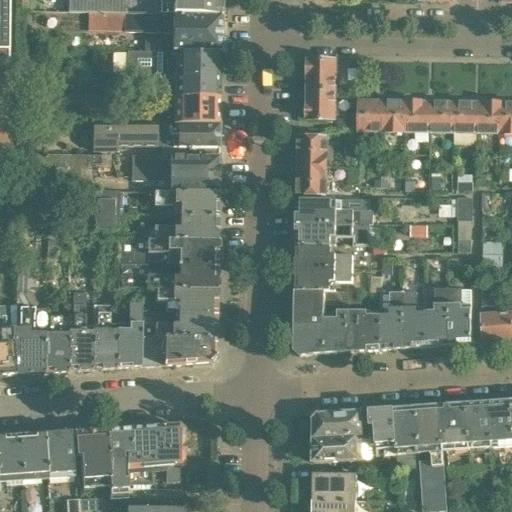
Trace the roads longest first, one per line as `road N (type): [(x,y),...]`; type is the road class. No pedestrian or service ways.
road 1 (tertiary): [(256,392),(263,42)]
road 2 (residential): [(0,408),(256,392)]
road 3 (residential): [(256,392),(511,373)]
road 4 (residential): [(263,42),(464,45)]
road 5 (residential): [(464,22),(263,20)]
road 6 (tertiary): [(255,511),(256,392)]
